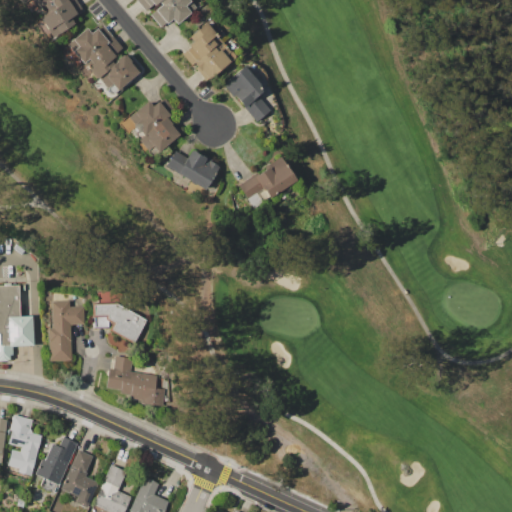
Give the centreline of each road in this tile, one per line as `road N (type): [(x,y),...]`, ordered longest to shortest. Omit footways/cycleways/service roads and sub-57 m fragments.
road 1 (tertiary): [(304,511),(68,403),(0,385)]
road 2 (residential): [(212,123),(105,0)]
